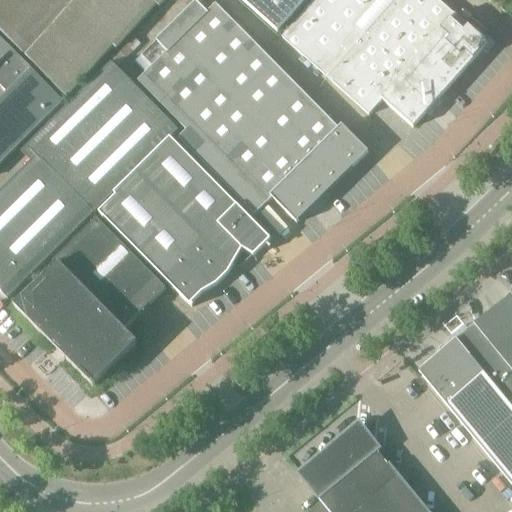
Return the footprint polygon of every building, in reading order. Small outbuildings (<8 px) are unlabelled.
[(3,0),(0,4),(0,31),(67,99),(113,47),(116,50),(156,5),(159,8),(165,0),(3,0)] [(240,0),(277,33),(306,0),(240,0)] [(488,45),(437,0),(396,0),(365,35),(356,27),(380,0),(316,0),(282,38),(369,116),(382,101),(413,129),(426,113),(429,116),(441,104),(438,101),(488,45)] [(179,139),(254,216),(272,199),(297,223),(298,222),(297,220),(352,166),(354,168),(368,153),(342,127),(339,130),(216,6),(208,14),(196,3),(142,56),(154,68),(139,82),(187,132),(179,139)] [(0,164),(62,103),(35,76),(8,48),(0,39),(0,164)] [(114,195),(170,139),(179,132),(111,63),(26,147),(36,157),(0,193),(0,292),(8,300),(114,195)] [(237,207),(170,139),(114,195),(116,197),(99,214),(164,280),(192,308),(193,307),(191,305),(203,294),(217,286),(228,275),(236,261),(243,265),(249,255),(254,257),(266,245),(266,237),(237,207)] [(511,485),(511,296),(419,372),(511,485)] [(321,504),(328,511),(426,511),(385,462),(386,462),(380,455),(379,455),(359,430),(301,478),(318,499),(318,500),(321,504)]
